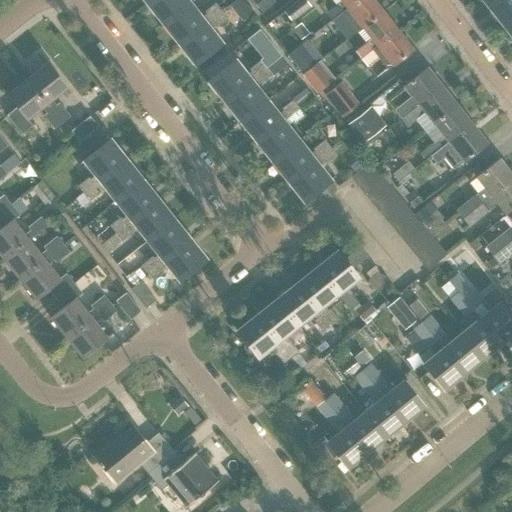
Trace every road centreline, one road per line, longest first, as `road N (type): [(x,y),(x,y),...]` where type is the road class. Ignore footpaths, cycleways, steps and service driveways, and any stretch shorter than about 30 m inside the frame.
road 1 (residential): [(264,246),(70,0)]
road 2 (residential): [(311,511),(160,330)]
road 3 (residential): [(0,348),(39,393),(72,398),(160,330)]
road 4 (residential): [(264,246),(291,237),(335,203),(405,289)]
road 5 (residential): [(369,511),(511,395)]
road 6 (residential): [(160,330),(264,246)]
